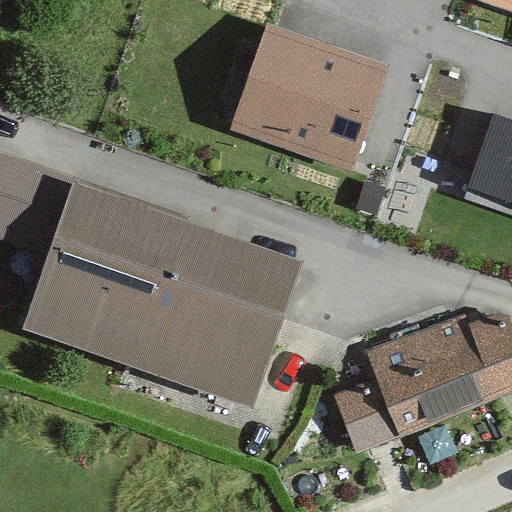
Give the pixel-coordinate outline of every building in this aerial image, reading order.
[(511,0),(487,0),(511,9),(511,0)] [(270,43),(244,125),(347,159),(374,76),(270,43)] [(511,132),(501,129),(480,187),(511,198),(511,132)] [(304,254),(69,174),(21,314),(257,393),(304,254)] [(385,390),(340,407),(359,456),(511,398),(511,358),(501,328),(471,340),(462,316),(370,350),(385,390)]
